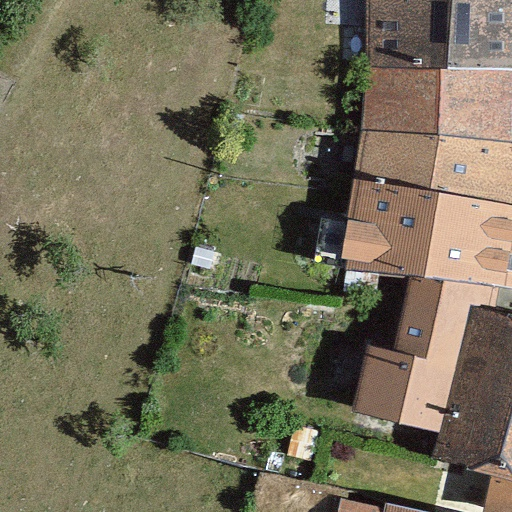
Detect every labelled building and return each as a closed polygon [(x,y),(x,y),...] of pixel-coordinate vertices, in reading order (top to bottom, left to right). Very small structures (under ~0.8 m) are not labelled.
[(511,0),(380,0),(379,80),(511,87),(511,0)] [(511,87),(379,80),(375,138),(511,155),(511,87)] [(511,155),(375,138),(371,195),(511,219),(511,155)] [(511,219),(371,195),(355,284),(424,297),(502,307),(511,306),(511,219)] [(502,307),(424,297),(410,363),(379,358),(363,429),(463,451),(495,323),(502,307)] [(511,327),(495,323),(463,451),(457,474),(508,487),(511,488),(511,327)] [(511,511),(511,488),(508,487),(501,511),(511,511)]
